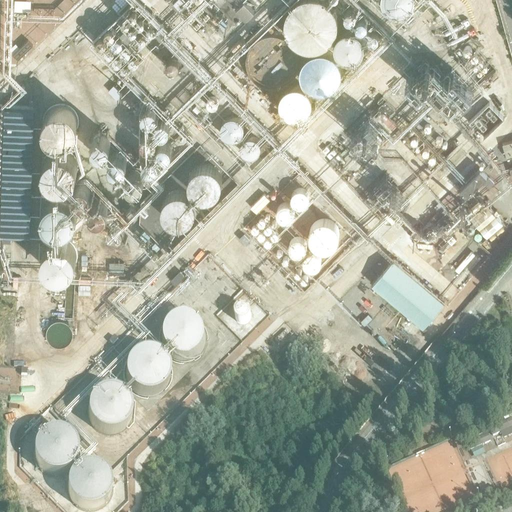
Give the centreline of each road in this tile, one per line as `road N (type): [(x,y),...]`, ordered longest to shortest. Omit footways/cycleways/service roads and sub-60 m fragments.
road 1 (unclassified): [(511,266),(343,466),(326,511)]
road 2 (unknown): [(260,185),(81,12)]
road 3 (unknown): [(50,390),(35,331),(34,263)]
